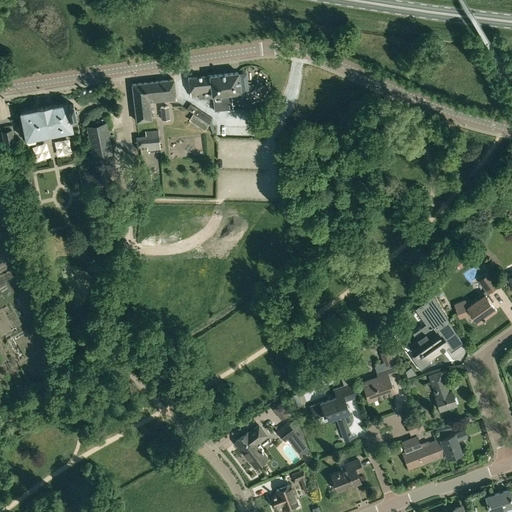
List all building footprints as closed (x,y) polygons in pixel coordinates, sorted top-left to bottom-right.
[(238,74),(238,72),(188,78),(190,96),(211,93),(212,95),(214,111),(232,109),(230,93),(240,92),(240,91),(241,91),(248,90),(246,72),(239,73),(239,74),(238,74)] [(176,99),(173,79),(132,84),(136,121),(151,120),(149,102),(176,99)] [(67,102),(20,111),(20,112),(26,139),(27,141),(35,140),(35,137),(73,130),(70,119),(76,118),(73,104),(68,105),(67,102)] [(161,119),(170,118),(168,106),(160,107),(161,119)] [(209,124),(213,118),(197,108),(193,113),(209,124)] [(86,126),(93,158),(113,153),(106,122),(86,126)] [(1,131),(4,144),(15,142),(12,129),(1,131)] [(160,149),(158,130),(145,131),(146,135),(136,136),(137,147),(147,146),(147,151),(160,149)] [(464,269),(472,265),(470,261),(462,265),(464,269)] [(460,317),(472,312),(475,316),(479,322),(497,309),(486,294),(500,284),(491,272),(479,281),(486,290),(478,296),(480,298),(468,307),(458,311),(460,317)] [(455,333),(432,295),(414,308),(430,330),(415,341),(411,344),(418,354),(422,351),(428,359),(447,345),(444,341),(455,333)] [(378,375),(361,381),(368,400),(394,391),(391,384),(385,365),(393,362),(392,358),(389,350),(388,349),(380,352),(383,362),(375,364),(374,366),(378,375)] [(405,371),(407,376),(416,374),(411,366),(405,371)] [(435,397),(439,410),(456,405),(452,391),(448,393),(443,378),(444,378),(441,371),(429,375),(436,397),(435,397)] [(346,372),(340,374),(344,385),(351,383),(346,372)] [(318,403),(310,405),(315,417),(322,414),(324,413),(326,420),(335,417),(339,428),(347,425),(349,424),(350,423),(351,421),(351,420),(351,418),(349,412),(345,399),(355,395),(351,385),(351,383),(344,385),(333,389),(336,394),(317,401),(318,403)] [(419,417),(411,420),(415,432),(424,429),(419,417)] [(297,433),(295,430),(299,427),(292,419),(288,422),(288,421),(276,430),(285,442),(297,433)] [(436,427),(440,438),(446,454),(447,458),(462,452),(457,440),(467,437),(464,429),(454,433),(443,437),(441,432),(450,429),(448,423),(436,427)] [(247,432),(235,441),(255,467),(266,457),(261,451),(262,451),(257,444),(257,445),(256,444),(262,439),(267,435),(258,425),(256,426),(248,433),(247,432)] [(416,436),(401,441),(405,452),(403,452),(409,468),(446,454),(440,438),(420,445),(416,436)] [(337,490),(360,481),(357,473),(363,471),(358,459),(345,464),(346,469),(339,472),(338,471),(336,472),(336,473),(331,475),(337,490)] [(305,492),(311,490),(305,476),(306,476),(303,469),(295,472),(294,472),(292,472),(293,473),(292,474),(294,481),(300,479),(305,492)] [(278,494),(270,497),(274,508),(282,505),(284,510),(297,505),(289,484),(276,489),(278,494)] [(501,511),(511,511),(511,501),(508,489),(485,497),(490,511),(500,508),(501,511)]
